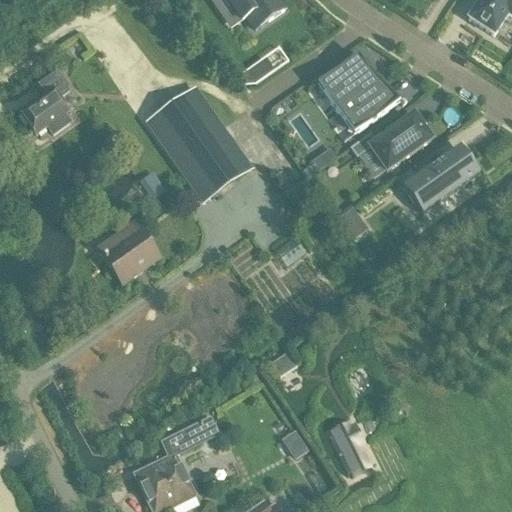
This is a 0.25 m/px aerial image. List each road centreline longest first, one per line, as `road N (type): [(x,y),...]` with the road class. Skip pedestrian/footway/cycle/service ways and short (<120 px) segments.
road 1 (residential): [(339,0),(511,113)]
road 2 (unclassified): [(74,511),(0,361)]
